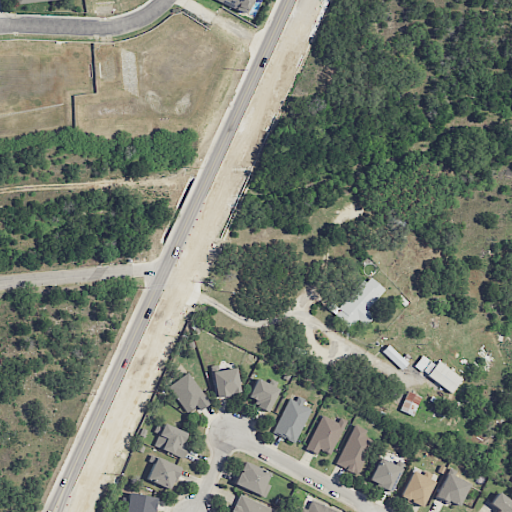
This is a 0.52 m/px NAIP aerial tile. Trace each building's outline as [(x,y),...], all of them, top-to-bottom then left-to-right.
[(250,0),(214,0),(244,14),(250,0)] [(364,326),(373,316),(366,310),(384,289),(367,275),(332,314),(349,329),(357,320),(364,326)] [(413,367),(452,392),(461,378),(436,361),(435,364),(421,355),(413,367)] [(239,393),(235,368),(211,371),(215,397),(239,393)] [(209,403),(187,372),(168,386),(186,413),(195,406),(198,411),(209,403)] [(278,389),(255,378),(246,397),(255,401),(253,406),(266,413),(278,389)] [(421,397),(407,391),(399,410),(413,416),(421,397)] [(273,432),(294,443),(310,409),(301,405),(304,399),(293,393),(273,432)] [(318,450),(329,455),(344,424),(322,413),(304,449),(316,455),(318,450)] [(186,434),(157,422),(153,432),(158,434),(153,446),(182,459),(188,445),(182,442),(186,434)] [(356,475),(372,441),(363,436),(366,430),(354,424),(334,464),(356,475)] [(178,465),(149,456),(147,461),(151,462),(146,481),(171,489),(178,465)] [(367,482),(390,491),(400,467),(377,458),(367,482)] [(265,497),(269,485),(264,483),(268,471),(242,462),(233,486),(265,497)] [(421,507),(433,481),(411,471),(399,497),(421,507)] [(458,507),(468,483),(445,473),(435,497),(458,507)] [(123,511),(152,511),(156,498),(128,492),(123,511)] [(487,505),(496,511),(511,511),(511,503),(497,492),(487,505)] [(230,511),(278,511),(279,511),(237,495),(230,511)] [(337,511),(310,500),(306,510),(304,509),(302,511),(337,511)]
